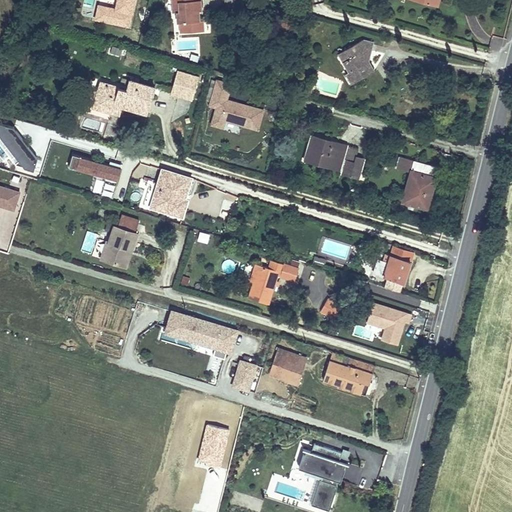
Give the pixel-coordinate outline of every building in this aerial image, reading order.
[(168,0),(169,2),(178,2),(178,12),(174,12),(175,22),(178,24),(179,33),(201,31),(200,21),(196,21),(196,17),(193,17),(193,11),(199,10),(198,0),(168,0)] [(178,2),(169,2),(169,12),(174,12),(178,12),(178,2)] [(364,54),(367,54),(369,45),(358,42),(338,53),(343,61),(340,63),(346,73),(342,75),(348,85),(369,73),(364,66),(362,62),(364,54)] [(343,61),(338,53),(335,55),(340,63),(343,61)] [(170,93),(193,100),(200,75),(178,68),(170,93)] [(235,81),(217,76),(209,104),(216,106),(210,124),(225,128),(227,121),(260,131),(266,108),(230,99),(235,81)] [(137,96),(108,86),(106,92),(88,86),(81,109),(107,117),(109,112),(130,118),(137,96)] [(40,161),(5,116),(0,120),(0,140),(25,173),(40,161)] [(309,134),(307,142),(323,146),(325,140),(309,134)] [(344,146),(325,140),(323,146),(307,142),(301,162),(336,173),(344,146)] [(119,180),(122,165),(75,154),(72,169),(119,180)] [(422,211),(427,192),(433,194),(440,171),(414,164),(401,205),(422,211)] [(191,181),(160,172),(151,204),(180,213),(191,181)] [(0,206),(16,211),(21,189),(0,183),(0,206)] [(433,194),(427,192),(422,211),(427,214),(433,194)] [(235,199),(222,198),(220,213),(233,214),(235,199)] [(136,229),(140,219),(122,212),(118,222),(136,229)] [(100,259),(120,265),(126,249),(130,251),(136,234),(113,226),(108,242),(106,241),(100,259)] [(199,231),(196,240),(207,243),(209,234),(199,231)] [(414,254),(394,248),(389,263),(378,260),(374,276),(404,285),(414,254)] [(125,268),(130,251),(126,249),(120,265),(125,268)] [(314,255),(312,262),(324,266),(326,259),(314,255)] [(223,260),(222,271),(234,272),(235,261),(223,260)] [(258,267),(252,286),(247,301),(266,307),(273,289),(276,289),(278,284),(275,283),(277,274),(280,275),(283,267),(270,263),(267,270),(258,267)] [(252,286),(258,267),(253,265),(246,284),(252,286)] [(335,309),(339,302),(326,296),(318,312),(335,320),(339,311),(335,309)] [(379,339),(398,345),(409,312),(411,313),(412,311),(365,297),(361,309),(368,311),(365,322),(382,327),(379,339)] [(231,355),(238,327),(168,309),(161,337),(231,355)] [(363,395),(373,365),(331,353),(322,381),(363,395)] [(239,358),(230,386),(249,391),(257,363),(239,358)] [(283,371),(304,377),(307,366),(285,360),(283,371)] [(304,377),(283,371),(279,383),(300,390),(304,377)] [(343,479),(353,448),(343,446),(342,449),(315,440),(312,448),(304,446),(298,466),(305,468),(304,472),(320,477),(311,503),(330,509),(339,478),(343,479)]
